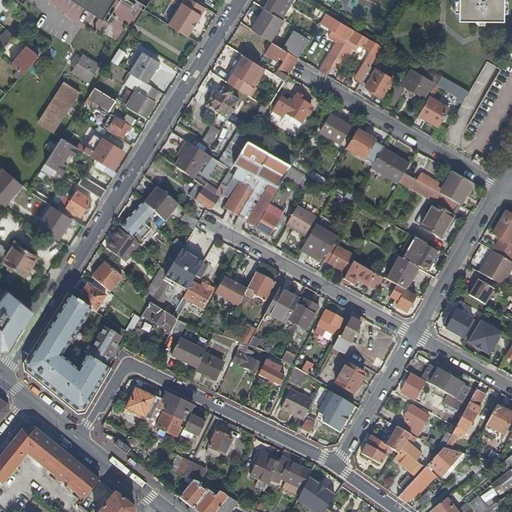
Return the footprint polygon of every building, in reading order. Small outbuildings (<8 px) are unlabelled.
[(76,0),(105,18),(108,13),(115,18),(116,16),(109,11),(117,0),(125,0),(133,5),(131,7),(133,8),(134,7),(135,6),(135,5),(137,3),(139,0),(76,0)] [(135,5),(135,6),(143,12),(145,10),(150,1),(148,0),(139,0),(137,3),(135,5)] [(166,24),(178,4),(172,0),(171,0),(151,0),(150,1),(145,10),(166,24)] [(193,0),(183,0),(168,25),(187,37),(193,29),(190,28),(194,21),(197,23),(206,8),(193,0)] [(293,0),(294,0),(293,0),(268,0),(264,8),(265,9),(281,19),(292,0),(293,0)] [(491,16),(498,16),(498,6),(498,0),(453,0),(453,15),(491,16)] [(323,18),(326,13),(318,8),(315,13),(323,18)] [(271,42),(284,21),(281,19),(265,9),(252,30),(271,42)] [(340,35),(348,39),(353,29),(326,13),(323,18),(320,23),(332,30),(340,35)] [(371,52),(377,56),(382,47),(353,29),(348,39),(339,54),(343,57),(350,44),(358,49),(360,46),(364,48),(371,52)] [(7,30),(0,38),(0,42),(6,47),(15,36),(7,30)] [(340,35),(332,30),(327,37),(336,42),(319,71),(327,75),(328,72),(333,64),(339,54),(348,39),(340,35)] [(294,31),(283,49),(290,53),(299,58),(310,40),(294,31)] [(116,64),(132,38),(128,35),(111,61),(116,64)] [(283,49),(274,44),(268,54),(277,60),(281,57),(285,60),(290,53),(283,49)] [(37,45),(32,50),(39,56),(39,55),(44,51),(37,45)] [(28,46),(11,65),(22,75),(26,70),(39,56),(32,50),(28,46)] [(138,62),(142,55),(138,52),(134,59),(138,62)] [(142,55),(138,62),(131,73),(143,81),(145,82),(158,62),(144,53),(142,55)] [(285,60),(276,75),(285,81),(288,76),(299,58),(290,53),(285,60)] [(80,59),(75,67),(72,72),(89,83),(100,65),(84,54),(80,59)] [(44,60),(39,55),(39,56),(26,70),(31,75),(44,60)] [(262,67),(244,55),(239,63),(236,68),(227,83),(245,95),(262,67)] [(375,59),(369,56),(355,80),(361,83),(370,67),(375,59)] [(75,67),(80,59),(77,57),(71,65),(75,67)] [(337,67),(333,64),(328,72),(333,75),(337,67)] [(375,70),(370,67),(361,83),(382,96),(393,79),(376,69),(375,70)] [(402,84),(399,83),(386,104),(393,108),(405,86),(427,99),(429,96),(439,80),(433,77),(430,81),(411,70),(402,84)] [(437,85),(464,101),(469,91),(442,76),(437,85)] [(151,103),(158,91),(145,82),(143,81),(127,107),(145,118),(154,105),(151,103)] [(80,93),(65,83),(38,124),(53,133),(80,93)] [(115,101),(95,88),(90,97),(110,110),(115,101)] [(222,95),(215,90),(205,106),(227,119),(238,101),(230,95),(232,93),(226,89),(222,95)] [(292,104),(289,102),(282,98),(273,111),(283,117),(285,113),(302,123),(311,107),(303,102),(305,99),(297,94),(293,101),(292,104)] [(448,107),(429,96),(427,99),(418,115),(438,126),(448,107)] [(253,107),(265,114),(268,108),(256,101),(253,107)] [(112,114),(104,126),(122,138),(129,125),(112,114)] [(136,119),(127,114),(124,119),(133,124),(136,119)] [(341,145),(351,127),(331,116),(321,133),(341,145)] [(210,128),(203,140),(208,143),(209,144),(211,144),(212,143),(213,143),(214,142),(214,141),(219,133),(210,128)] [(240,128),(219,162),(220,163),(230,169),(233,165),(247,143),(248,141),(249,140),(251,136),(240,128)] [(374,141),(357,131),(347,148),(373,164),(382,149),(383,148),(374,142),(374,141)] [(94,134),(90,140),(99,145),(103,139),(94,134)] [(73,156),(78,148),(77,147),(62,138),(45,163),(56,170),(62,174),(67,166),(63,163),(69,154),(73,156)] [(90,140),(84,151),(92,157),(103,163),(104,161),(113,167),(124,150),(104,138),(103,139),(99,145),(90,140)] [(187,142),(182,149),(185,151),(180,159),(175,167),(193,180),(204,163),(207,165),(211,157),(187,142)] [(248,174),(256,178),(269,155),(250,145),(247,143),(233,165),(248,174)] [(185,151),(182,149),(177,157),(180,159),(185,151)] [(410,165),(382,149),(373,164),(371,168),(398,184),(400,182),(404,174),(410,165)] [(288,164),(292,156),(279,150),(275,158),(288,164)] [(495,162),(498,158),(491,154),(488,158),(495,162)] [(248,221),(256,226),(269,205),(285,176),(291,168),(269,155),(256,178),(269,185),(248,221)] [(477,155),(474,162),(480,165),(484,159),(477,155)] [(51,176),(56,170),(45,163),(41,170),(51,176)] [(211,178),(205,188),(215,196),(218,190),(219,189),(230,169),(220,163),(215,172),(211,178)] [(113,178),(117,172),(104,164),(102,169),(104,170),(103,172),(113,178)] [(0,202),(7,207),(23,185),(0,168),(0,202)] [(298,185),(307,190),(313,180),(291,168),(285,176),(298,183),(298,185)] [(211,178),(215,172),(210,169),(206,175),(211,178)] [(256,178),(248,174),(244,181),(247,183),(229,210),(234,213),(256,178)] [(455,214),(460,206),(459,205),(421,183),(404,174),(400,182),(428,198),(430,194),(436,197),(434,199),(441,203),(440,206),(455,214)] [(423,179),(421,183),(459,205),(471,185),(452,174),(443,190),(423,179)] [(83,176),(78,184),(101,198),(106,190),(83,176)] [(269,185),(256,178),(234,213),(248,221),(269,185)] [(227,209),(229,210),(247,183),(244,181),(227,209)] [(204,207),(207,209),(215,196),(205,188),(198,183),(193,190),(195,191),(191,198),(203,207),(204,207)] [(156,187),(143,202),(145,204),(158,189),(156,187)] [(158,189),(145,204),(153,211),(164,221),(178,205),(158,189)] [(68,202),(64,207),(80,217),(91,200),(76,190),(68,202)] [(223,193),(218,190),(215,196),(207,209),(212,211),(223,193)] [(40,201),(34,196),(24,212),(30,216),(40,201)] [(344,206),(353,211),(356,205),(351,202),(348,200),(344,206)] [(143,202),(139,207),(149,216),(153,211),(145,204),(143,202)] [(282,213),(269,205),(256,226),(255,227),(277,240),(286,225),(293,212),(285,207),(282,213)] [(316,216),(298,205),(293,212),(286,225),(304,236),(316,216)] [(441,238),(453,218),(432,206),(428,214),(424,211),(418,221),(422,224),(421,227),(441,238)] [(62,236),(73,219),(53,207),(42,224),(62,236)] [(139,207),(121,226),(138,244),(145,234),(140,229),(149,220),(146,218),(149,216),(139,207)] [(360,212),(376,222),(379,217),(372,213),(362,208),(360,212)] [(201,209),(194,218),(199,222),(205,212),(201,209)] [(500,239),(493,252),(511,262),(511,245),(509,244),(511,238),(511,215),(506,212),(493,235),(500,239)] [(183,219),(195,229),(196,226),(199,222),(194,218),(188,213),(183,219)] [(338,236),(316,224),(310,234),(311,235),(302,250),(320,261),(325,252),(328,254),(334,243),(338,236)] [(120,244),(131,254),(138,244),(121,226),(108,248),(114,252),(114,251),(120,244)] [(177,238),(172,244),(176,247),(181,251),(183,248),(184,245),(177,238)] [(426,270),(436,253),(425,247),(426,244),(415,238),(403,260),(414,266),(415,264),(425,271),(426,270)] [(14,242),(3,261),(9,265),(26,275),(37,257),(14,242)] [(356,256),(334,243),(328,254),(324,260),(347,273),(354,261),(356,256)] [(120,244),(114,251),(127,260),(131,254),(120,244)] [(169,258),(174,261),(181,251),(176,247),(169,258)] [(204,262),(183,248),(174,261),(167,274),(165,277),(188,289),(192,282),(196,275),(200,269),(203,264),(204,262)] [(502,286),(511,269),(511,262),(493,252),(480,273),(502,286)] [(438,254),(436,253),(426,270),(427,271),(432,263),(434,264),(437,258),(436,258),(438,254)] [(406,290),(417,268),(414,266),(403,260),(399,258),(387,280),(397,285),(403,288),(406,290)] [(347,273),(344,278),(352,283),(353,282),(357,275),(369,282),(368,284),(377,289),(384,278),(375,273),(354,261),(347,273)] [(93,277),(110,292),(122,278),(105,263),(93,277)] [(206,266),(203,264),(200,269),(196,275),(199,277),(206,266)] [(161,267),(144,295),(150,302),(159,287),(165,277),(167,274),(161,267)] [(275,282),(257,272),(256,274),(248,288),(247,289),(245,294),(253,298),(255,294),(266,300),(275,282)] [(368,284),(369,282),(357,275),(353,282),(355,283),(358,278),(368,284)] [(245,294),(247,289),(239,284),(232,281),(224,276),(215,293),(238,306),(245,294)] [(478,280),(469,295),(485,305),(494,290),(478,280)] [(201,287),(192,282),(188,289),(172,317),(177,320),(189,301),(203,308),(212,293),(214,289),(209,285),(205,283),(203,282),(201,287)] [(88,284),(78,300),(90,308),(96,312),(106,296),(88,284)] [(390,296),(396,299),(403,288),(397,285),(390,296)] [(406,312),(416,296),(406,290),(403,288),(396,299),(400,302),(398,304),(397,307),(406,312)] [(266,312),(286,323),(289,319),(297,304),(299,300),(279,289),(266,312)] [(0,351),(8,351),(32,313),(4,290),(0,295),(0,351)] [(87,409),(110,370),(104,366),(121,336),(105,326),(79,371),(60,356),(90,308),(78,300),(67,294),(26,359),(29,375),(74,412),(87,409)] [(301,306),(297,304),(289,319),(307,330),(319,307),(305,299),(301,306)] [(143,315),(171,332),(172,331),(177,320),(172,317),(166,312),(160,309),(150,302),(143,315)] [(456,310),(446,329),(468,342),(479,323),(456,310)] [(340,329),(345,321),(326,311),(318,326),(336,336),(340,329)] [(125,330),(131,334),(140,318),(135,313),(125,330)] [(344,354),(363,319),(352,313),(349,318),(351,318),(341,337),(339,336),(333,347),(344,354)] [(179,335),(185,323),(177,320),(172,331),(179,335)] [(468,342),(468,343),(489,355),(501,335),(479,322),(479,323),(468,342)] [(249,324),(240,341),(241,342),(248,344),(257,328),(249,324)] [(263,333),(257,330),(249,345),(255,347),(263,333)] [(171,356),(197,368),(204,353),(205,351),(179,339),(171,356)] [(243,354),(251,357),(253,351),(245,348),(243,354)] [(251,357),(243,354),(237,351),(232,361),(255,372),(260,362),(251,357)] [(290,352),(287,357),(294,361),(297,356),(290,352)] [(223,362),(204,353),(197,368),(196,370),(215,379),(223,362)] [(279,365),(266,359),(258,375),(279,385),(284,376),(276,372),(279,365)] [(314,366),(307,362),(303,368),(310,373),(314,366)] [(336,384),(345,389),(353,394),(355,392),(366,374),(349,364),(336,384)] [(430,365),(422,380),(465,404),(473,389),(430,365)] [(304,384),(307,378),(307,377),(308,375),(295,367),(294,369),(288,382),(300,388),(302,383),(304,384)] [(307,378),(320,386),(321,385),(322,383),(316,379),(308,375),(307,377),(307,378)] [(420,380),(411,375),(401,392),(410,397),(414,391),(417,393),(418,393),(419,393),(420,392),(421,392),(421,391),(421,390),(423,386),(418,384),(420,380)] [(143,422),(149,424),(156,408),(159,403),(161,400),(135,388),(125,409),(145,418),(143,422)] [(281,408),(304,419),(304,418),(306,415),(313,400),(290,388),(281,408)] [(470,402),(481,408),(482,405),(481,404),(486,396),(476,391),(470,402)] [(163,402),(167,393),(164,392),(161,400),(159,403),(162,405),(159,410),(162,411),(164,412),(165,412),(169,405),(163,402)] [(194,406),(167,393),(163,402),(169,405),(165,412),(182,420),(185,413),(190,415),(194,406)] [(338,435),(353,409),(329,395),(317,416),(324,420),(321,425),(338,435)] [(0,422),(8,412),(7,405),(0,399),(0,422)] [(481,408),(470,402),(468,406),(456,428),(454,431),(461,435),(465,433),(466,433),(481,408)] [(418,435),(422,429),(430,416),(412,406),(408,412),(409,413),(409,415),(403,427),(414,433),(418,435)] [(511,420),(511,414),(497,406),(486,426),(504,435),(511,420)] [(152,433),(162,411),(159,410),(156,408),(149,424),(146,430),(152,433)] [(179,426),(182,420),(165,412),(164,412),(157,427),(177,437),(182,427),(179,426)] [(184,429),(193,434),(196,435),(195,438),(197,439),(205,422),(191,415),(187,423),(184,429)] [(302,429),(309,433),(316,419),(306,415),(304,418),(307,419),(302,429)] [(436,419),(430,416),(422,429),(429,432),(436,419)] [(399,427),(387,445),(391,448),(398,453),(412,435),(399,427)] [(26,454),(83,500),(100,480),(35,428),(23,430),(0,457),(0,483),(1,484),(26,454)] [(193,434),(184,429),(180,437),(190,441),(193,434)] [(207,446),(223,454),(224,451),(227,452),(230,445),(228,444),(230,438),(215,431),(207,446)] [(441,444),(440,447),(443,448),(445,448),(452,434),(448,432),(441,444)] [(457,435),(453,433),(452,434),(445,448),(450,450),(455,441),(454,441),(457,435)] [(382,464),(391,448),(387,445),(372,435),(362,453),(382,464)] [(416,440),(418,438),(412,435),(398,453),(395,457),(416,474),(423,466),(420,464),(425,458),(422,455),(411,446),(416,440)] [(491,455),(499,459),(505,447),(497,443),(491,455)] [(223,454),(207,446),(205,451),(221,458),(223,454)] [(470,446),(465,454),(470,455),(474,448),(470,446)] [(466,455),(465,454),(450,450),(445,448),(443,448),(441,450),(428,465),(441,476),(456,458),(460,462),(466,455)] [(266,459),(268,455),(261,451),(250,475),(258,479),(268,484),(271,478),(277,465),(266,459)] [(176,455),(170,469),(185,476),(192,462),(176,455)] [(280,461),(268,455),(266,459),(277,465),(280,461)] [(511,455),(501,464),(511,467),(511,455)] [(311,471),(282,457),(280,461),(277,465),(271,478),(280,483),(282,478),(288,480),(303,488),(311,471)] [(451,471),(460,462),(456,458),(441,476),(444,479),(451,471)] [(472,468),(477,474),(493,462),(483,459),(472,468)] [(206,470),(192,462),(185,476),(194,479),(201,483),(206,470)] [(436,476),(426,467),(414,481),(405,491),(399,498),(406,503),(410,497),(414,497),(421,490),(422,490),(427,485),(436,476)] [(169,471),(192,481),(194,479),(185,476),(170,469),(169,471)] [(511,485),(511,469),(498,480),(493,484),(497,490),(502,486),(505,490),(511,485)] [(399,486),(405,491),(414,481),(408,476),(399,486)] [(309,477),(298,500),(315,511),(323,511),(335,496),(309,477)] [(200,486),(202,483),(201,483),(194,479),(192,481),(180,497),(199,511),(216,511),(218,511),(229,497),(224,493),(220,491),(216,496),(209,489),(207,492),(200,486)] [(264,491),(268,484),(258,479),(254,486),(264,491)] [(299,496),(303,488),(288,480),(284,488),(299,496)] [(229,497),(235,501),(238,497),(226,490),(224,493),(229,497)] [(429,491),(418,501),(424,506),(434,496),(429,491)] [(134,511),(135,507),(115,492),(99,511),(134,511)] [(482,511),(488,508),(479,496),(469,504),(473,509),(474,511),(482,511)] [(218,511),(231,511),(238,503),(235,501),(229,497),(218,511)] [(510,501),(507,497),(483,511),(510,511),(507,508),(509,507),(507,503),(510,501)] [(458,511),(447,499),(433,510),(434,511),(458,511)]
